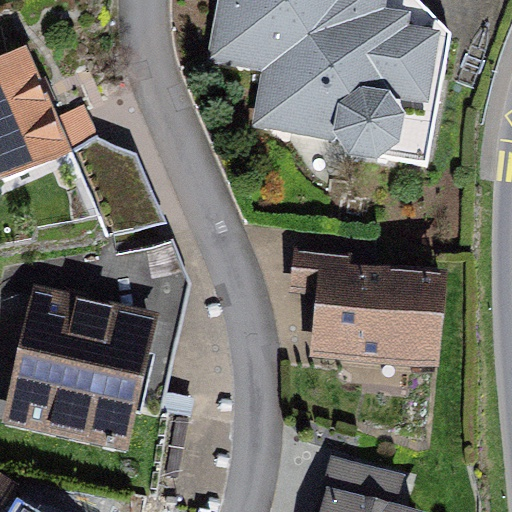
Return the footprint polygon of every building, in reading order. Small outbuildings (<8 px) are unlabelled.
[(401,0),(224,0),(212,56),(268,66),(260,123),(336,138),(349,152),(426,164),(450,44),(401,0)] [(0,187),(69,157),(25,56),(0,66),(0,187)] [(349,261),(297,256),(294,290),(322,293),(315,358),(433,370),(441,286),(348,276),(349,261)] [(121,441),(150,322),(39,295),(10,414),(121,441)] [(389,511),(397,484),(340,469),(328,511),(389,511)]
